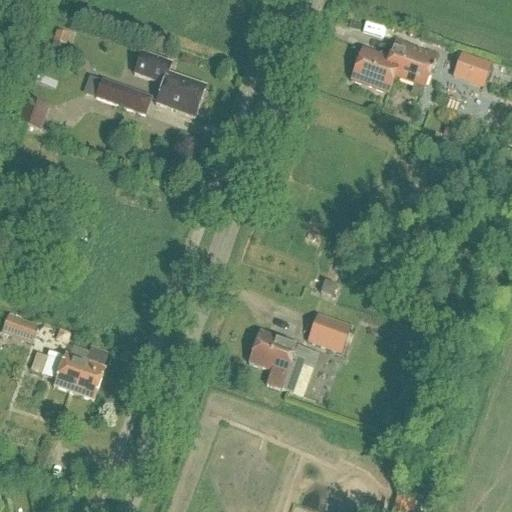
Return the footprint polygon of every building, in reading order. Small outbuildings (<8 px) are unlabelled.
[(61,63),(70,38),(56,33),(47,58),(61,63)] [(423,93),(435,60),(394,45),(388,63),(362,54),(350,85),(388,99),(394,83),(423,93)] [(194,123),(206,92),(168,78),(171,69),(141,58),(134,79),(163,89),(155,109),(194,123)] [(461,60),(457,71),(487,82),(491,70),(461,60)] [(144,119),(151,102),(89,79),(83,96),(144,119)] [(16,127),(40,135),(49,112),(24,103),(16,127)] [(341,356),(349,333),(314,321),(306,345),(341,356)] [(32,347),(36,335),(5,324),(1,336),(32,347)] [(271,377),(265,392),(280,397),(286,382),(291,368),(301,372),(307,355),(297,351),(260,337),(248,368),(271,377)] [(42,377),(48,360),(37,357),(31,373),(42,377)] [(93,406),(104,375),(65,361),(54,392),(93,406)] [(24,474),(9,474),(9,484),(25,484),(24,474)]
